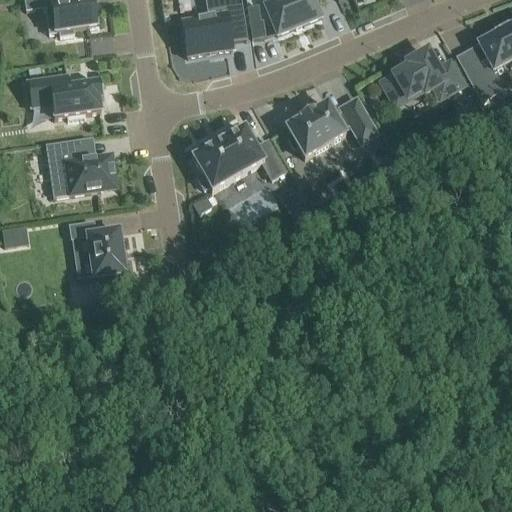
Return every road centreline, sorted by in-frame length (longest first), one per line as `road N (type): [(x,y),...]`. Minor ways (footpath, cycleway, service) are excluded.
road 1 (residential): [(153,113),(253,91),(473,0)]
road 2 (residential): [(153,113),(172,242)]
